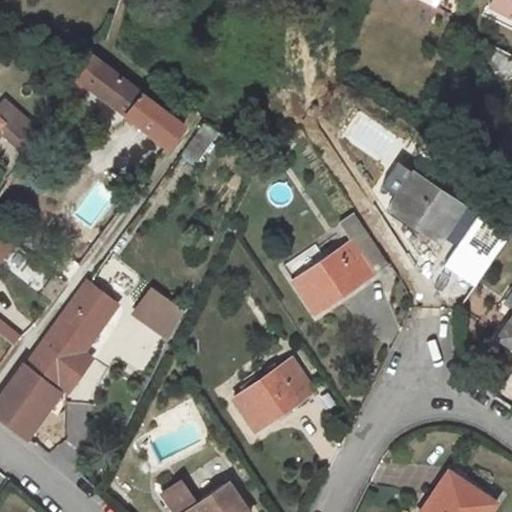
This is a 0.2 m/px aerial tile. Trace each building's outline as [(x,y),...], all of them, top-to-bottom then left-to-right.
[(511,0),(494,0),(492,5),(511,15),(511,0)] [(89,57),(76,78),(104,99),(102,104),(123,120),(125,115),(167,147),(182,127),(89,57)] [(195,130),(181,150),(196,160),(210,139),(195,130)] [(276,144),(254,131),(246,146),(268,158),(276,144)] [(447,233),(465,205),(382,149),(367,172),(383,184),(377,193),(425,225),(428,220),(447,233)] [(335,232),(366,262),(375,254),(341,204),(324,221),(335,232)] [(302,242),(275,269),(318,311),(366,262),(335,232),(314,254),(302,242)] [(116,302),(87,281),(80,291),(109,313),(116,302)] [(109,313),(80,291),(41,346),(79,376),(91,358),(83,352),(109,313)] [(134,315),(170,341),(184,315),(152,291),(134,315)] [(511,306),(493,339),(511,350),(511,306)] [(79,376),(41,346),(29,362),(25,361),(0,401),(0,414),(22,434),(59,386),(67,392),(79,376)] [(498,396),(511,375),(496,365),(482,386),(498,396)] [(284,371),(251,408),(279,433),(312,396),(284,371)] [(115,482),(107,491),(129,509),(137,500),(115,482)] [(195,509),(178,483),(158,497),(168,511),(240,511),(225,489),(195,509)] [(485,511),(449,490),(435,511),(485,511)]
